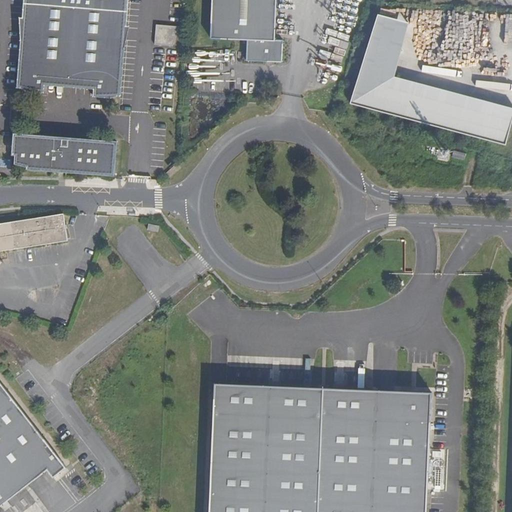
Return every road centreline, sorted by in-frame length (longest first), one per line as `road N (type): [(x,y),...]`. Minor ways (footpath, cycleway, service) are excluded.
road 1 (unclassified): [(350,180),(339,158),(301,129),(253,128),(214,156),(198,201)]
road 2 (unknown): [(405,321),(450,347),(453,511)]
road 3 (unclassified): [(198,201),(215,250),(259,278),(310,271),(346,234)]
road 4 (unclassified): [(0,197),(198,201)]
road 5 (unclassified): [(346,234),(392,219),(511,222)]
road 6 (unclassified): [(511,203),(394,198),(350,180)]
